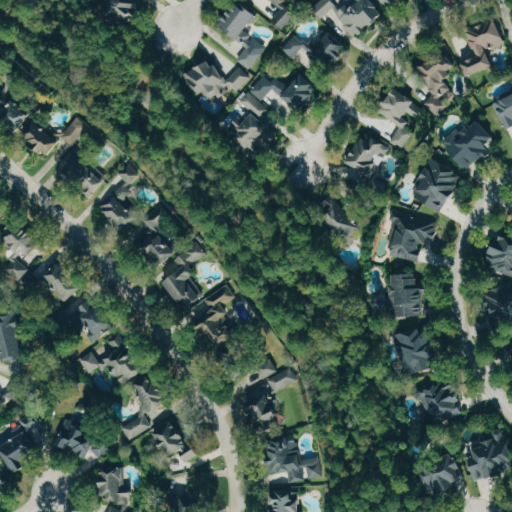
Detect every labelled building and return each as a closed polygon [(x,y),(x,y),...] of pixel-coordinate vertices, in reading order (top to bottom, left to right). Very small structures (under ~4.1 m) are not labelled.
[(105,0),(105,17),(139,18),(139,0),(105,0)] [(247,30),(259,13),(240,0),(239,0),(222,26),(250,46),(239,60),(252,68),(268,45),(247,30)] [(284,29),(302,12),(291,0),(273,0),(283,10),(274,18),(284,29)] [(404,0),(384,0),(393,10),(404,0)] [(496,64),(491,50),(508,42),(498,18),(468,31),(477,52),(463,58),(470,76),(496,64)] [(294,58),(307,45),(296,35),(284,49),(294,58)] [(437,115),(451,106),(447,101),(457,94),(447,80),(455,74),(452,70),(458,65),(447,50),(420,69),(437,93),(427,101),(437,115)] [(203,95),(205,92),(213,99),(219,93),(223,98),(235,87),(238,90),(253,76),(243,66),(230,79),(208,56),(186,78),(203,95)] [(321,87),(302,69),(287,85),(268,68),(241,97),(263,118),(271,109),(262,101),(276,87),(300,110),(321,87)] [(387,115),(399,124),(408,111),(418,118),(426,108),(399,87),(387,102),(393,107),(387,115)] [(507,130),(511,127),(511,96),(496,103),(507,130)] [(0,123),(28,126),(30,102),(0,98),(0,123)] [(275,142),(264,111),(254,114),(252,110),(232,116),(244,152),(275,142)] [(447,145),(471,170),(492,150),(488,146),(498,137),(477,116),(447,145)] [(52,156),(61,143),(71,149),(85,129),(80,126),(81,124),(73,119),(60,137),(36,120),(24,136),(52,156)] [(414,132),(402,125),(392,140),(404,148),(414,132)] [(372,177),(380,165),(382,166),(393,146),(368,132),(345,171),(356,178),(360,171),(372,177)] [(98,194),(110,174),(95,164),(94,165),(79,156),(68,174),(98,194)] [(414,194),(445,212),(466,175),(435,157),(414,194)] [(124,230),(141,217),(136,211),(144,205),(132,189),(144,180),(132,165),(122,173),(129,182),(102,202),(124,230)] [(326,203),(334,211),(325,220),(340,235),(347,228),(354,236),(366,225),(336,194),(326,203)] [(0,223),(10,212),(0,203),(0,223)] [(159,223),(167,218),(161,210),(139,224),(144,231),(137,236),(158,267),(179,253),(159,223)] [(423,262),(428,238),(438,240),(442,222),(394,211),(392,222),(398,223),(390,254),(423,262)] [(20,281),(32,269),(28,265),(35,259),(30,254),(42,243),(23,221),(7,236),(14,244),(6,252),(15,262),(8,268),(20,281)] [(511,230),(504,227),(489,265),(511,274),(511,230)] [(207,294),(193,276),(200,271),(194,264),(209,253),(200,242),(168,267),(174,275),(165,282),(188,310),(207,294)] [(85,287),(57,252),(38,268),(65,303),(85,287)] [(422,315),(422,304),(429,303),(428,287),(421,288),(420,273),(392,274),(393,294),(387,295),(389,317),(422,315)] [(207,295),(215,312),(200,319),(215,350),(242,337),(227,306),(239,300),(231,283),(207,295)] [(511,286),(490,294),(501,328),(511,324),(511,286)] [(91,340),(118,330),(110,309),(103,312),(97,299),(78,306),(91,340)] [(25,373),(19,314),(3,316),(4,323),(0,322),(0,360),(7,360),(9,375),(25,373)] [(409,370),(433,370),(433,325),(396,325),(396,362),(409,362),(409,370)] [(125,384),(148,368),(125,333),(101,349),(99,346),(81,357),(93,374),(110,362),(125,384)] [(281,372),(273,358),(259,366),(274,393),(299,379),(292,366),(281,372)] [(155,427),(149,415),(170,404),(155,374),(133,385),(148,414),(125,426),(131,439),(155,427)] [(464,409),(459,402),(465,399),(449,376),(421,396),(441,425),(464,409)] [(0,401),(6,398),(10,404),(24,396),(18,386),(4,393),(0,387),(0,401)] [(280,426),(274,417),(282,413),(270,392),(263,396),(258,387),(243,395),(265,435),(280,426)] [(1,447),(18,474),(29,467),(26,462),(41,453),(28,432),(43,423),(36,412),(11,427),(17,437),(1,447)] [(70,416),(60,445),(103,460),(108,446),(104,444),(109,430),(70,416)] [(189,462),(198,456),(178,420),(156,432),(169,454),(181,448),(189,462)] [(511,472),(511,449),(508,429),(483,434),(486,447),(471,450),(477,480),(511,472)] [(289,471),(293,483),(311,477),(297,434),(271,443),(281,473),(289,471)] [(128,511),(139,488),(122,480),(126,471),(110,463),(96,493),(109,499),(102,511),(128,511)] [(466,479),(462,464),(426,474),(432,495),(456,489),(455,482),(466,479)] [(0,497),(16,489),(5,468),(0,470),(0,497)] [(198,511),(199,511),(200,511),(201,494),(183,492),(181,510),(189,511),(188,511),(198,511)] [(304,511),(302,511),(303,496),(278,495),(276,511),(304,511)]
